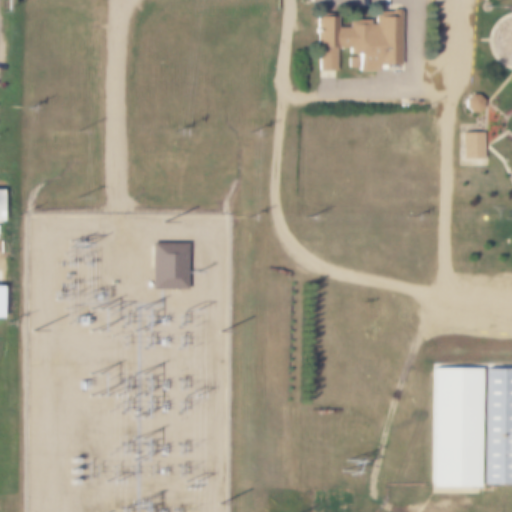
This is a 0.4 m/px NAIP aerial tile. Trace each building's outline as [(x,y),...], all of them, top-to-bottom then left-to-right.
[(397,10),(397,64),(372,64),(372,72),(355,72),(355,48),(333,48),(333,70),(314,70),(314,17),(333,17),(333,27),(347,27),(347,19),(367,19),(367,24),(372,24),(372,10),(397,10)] [(474,95),(467,95),(462,100),(462,107),(467,111),(474,111),(479,106),(479,100),(474,95)] [(459,132),(479,132),(479,157),(459,157),(459,132)] [(149,281),(148,238),(183,238),(184,281),(149,281)] [(479,485),(479,368),(428,368),(428,485),(479,485)] [(511,368),(511,485),(479,485),(479,368),(511,368)]
